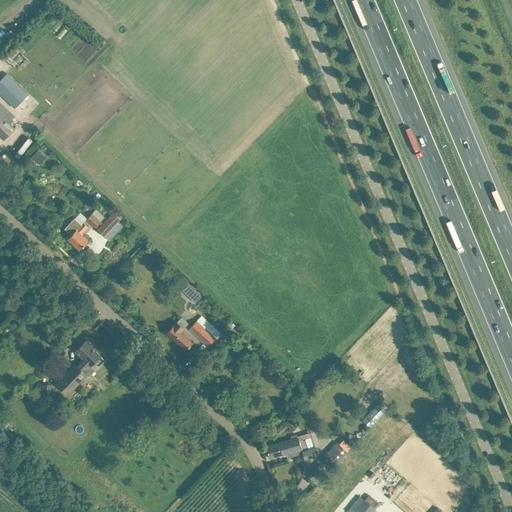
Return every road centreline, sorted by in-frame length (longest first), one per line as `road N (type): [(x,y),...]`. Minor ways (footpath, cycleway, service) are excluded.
road 1 (unclassified): [(511,511),(294,0)]
road 2 (unclassified): [(269,511),(244,441),(0,210)]
road 3 (motorway): [(363,0),(511,353)]
road 4 (motorway): [(511,253),(405,0)]
